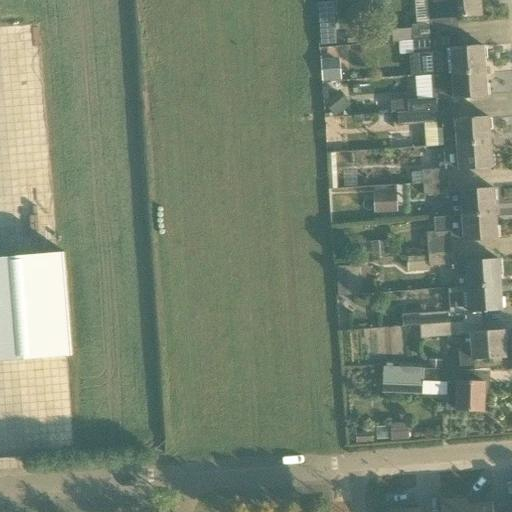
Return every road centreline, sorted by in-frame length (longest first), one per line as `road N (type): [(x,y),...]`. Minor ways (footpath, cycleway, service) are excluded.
road 1 (unclassified): [(0,493),(356,465)]
road 2 (residential): [(356,465),(511,453)]
